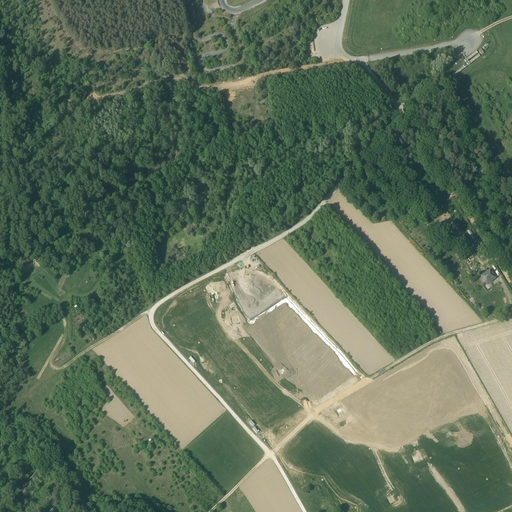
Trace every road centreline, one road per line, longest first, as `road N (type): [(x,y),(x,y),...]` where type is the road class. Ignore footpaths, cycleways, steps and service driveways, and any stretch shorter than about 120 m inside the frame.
road 1 (track): [(399,110),(302,224),(146,313),(270,455)]
road 2 (track): [(95,105),(109,54),(122,49),(174,44),(198,87),(347,60)]
road 3 (track): [(359,60),(399,110),(440,75),(511,185)]
road 4 (track): [(146,313),(42,382),(28,368),(61,318),(47,297)]
road 5 (track): [(399,110),(511,280)]
